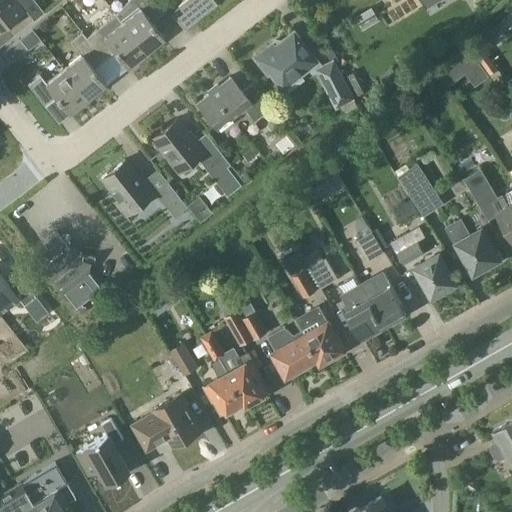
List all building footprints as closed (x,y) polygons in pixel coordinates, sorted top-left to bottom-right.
[(17,0),(2,0),(0,2),(0,30),(5,27),(12,36),(33,19),(26,10),(17,0)] [(128,0),(117,13),(146,51),(163,37),(151,22),(163,13),(152,0),(128,0)] [(213,0),(185,0),(170,12),(183,29),(216,3),(213,0)] [(127,66),(146,51),(117,13),(115,14),(98,28),(98,27),(87,36),(87,37),(104,59),(114,51),(127,66)] [(275,40),(257,55),(256,60),(267,74),(269,73),(282,88),(307,68),(312,74),(315,73),(334,109),(354,99),(333,58),(321,63),(318,59),(316,61),(293,31),(281,41),(275,40)] [(87,37),(87,36),(83,32),(71,42),(81,54),(63,69),(86,98),(105,83),(93,68),(104,59),(87,37)] [(342,60),(353,53),(342,36),(331,44),(342,60)] [(21,39),(4,53),(12,63),(29,49),(21,39)] [(39,74),(28,83),(45,106),(56,97),(68,112),(86,98),(63,69),(46,82),(39,74)] [(241,90),(230,76),(196,103),(216,128),(243,107),(254,121),(271,107),(251,82),(241,90)] [(511,77),(498,87),(511,105),(511,77)] [(178,172),(197,157),(226,196),(241,184),(227,167),(230,164),(220,151),(205,132),(194,141),(176,119),(151,138),(178,172)] [(124,159),(101,178),(118,199),(114,202),(125,215),(155,192),(174,216),(187,206),(157,168),(146,176),(141,170),(136,174),(124,159)] [(436,207),(424,188),(431,184),(418,164),(399,176),(423,215),(436,207)] [(307,182),(316,196),(342,181),(333,166),(333,167),(308,181),(307,182)] [(511,203),(509,205),(502,193),(498,195),(481,167),(464,178),(488,219),(500,212),(511,232),(511,203)] [(461,218),(446,226),(448,231),(462,256),(465,254),(475,270),(485,264),(490,265),(496,262),(497,257),(498,257),(482,228),(470,234),(463,222),(461,218)] [(369,261),(386,252),(374,229),(357,240),(369,261)] [(69,248),(56,231),(31,251),(76,308),(101,288),(88,271),(89,261),(79,259),(80,249),(69,248)] [(425,252),(418,240),(397,251),(404,263),(425,252)] [(439,253),(417,266),(433,294),(443,288),(446,289),(452,286),(453,283),(455,281),(439,253)] [(340,278),(328,257),(312,266),(324,287),(340,278)] [(305,297),(324,287),(312,266),(294,276),(305,297)] [(383,271),(359,285),(366,298),(366,299),(367,299),(383,326),(407,312),(391,284),(389,280),(383,271)] [(0,273),(0,310),(18,297),(23,305),(35,296),(20,277),(9,285),(0,273)] [(359,285),(339,296),(347,309),(346,310),(362,337),(383,326),(367,299),(366,299),(366,298),(359,285)] [(47,311),(35,296),(23,305),(35,320),(47,311)] [(271,333),(258,311),(254,314),(248,303),(240,307),(259,340),(268,335),(271,333)] [(320,305),(297,318),(305,333),(318,356),(321,361),(344,348),(328,320),(320,305)] [(241,337),(252,330),(240,309),(229,315),(232,319),(231,320),(241,337)] [(185,332),(195,327),(188,311),(177,316),(185,332)] [(318,356),(305,333),(296,338),(282,327),(271,333),(268,335),(276,350),(274,351),(287,374),(318,356)] [(226,351),(214,329),(202,336),(216,361),(222,358),(228,354),(226,351)] [(184,373),(197,365),(183,343),(171,350),(184,373)] [(228,354),(222,358),(229,371),(245,400),(247,403),(268,391),(254,365),(256,365),(252,357),(253,357),(248,350),(239,355),(234,346),(226,351),(228,354)] [(211,383),(206,386),(214,400),(215,399),(223,412),(225,411),(230,413),(236,409),(237,404),(245,400),(229,371),(210,381),(211,383)] [(155,411),(133,423),(148,448),(164,439),(163,437),(168,434),(174,445),(202,428),(182,393),(154,409),(155,411)] [(11,413),(0,417),(0,434),(1,438),(18,432),(11,413)] [(84,448),(76,452),(88,474),(96,469),(104,484),(128,470),(113,444),(123,438),(112,418),(101,424),(105,432),(82,445),(84,448)] [(491,443),(490,448),(495,457),(500,459),(507,456),(510,463),(511,461),(511,419),(493,431),(497,439),(491,443)] [(0,511),(72,511),(66,501),(89,488),(80,473),(66,481),(55,461),(19,482),(19,483),(0,493),(0,511)] [(391,511),(382,495),(355,510),(356,511),(391,511)]
